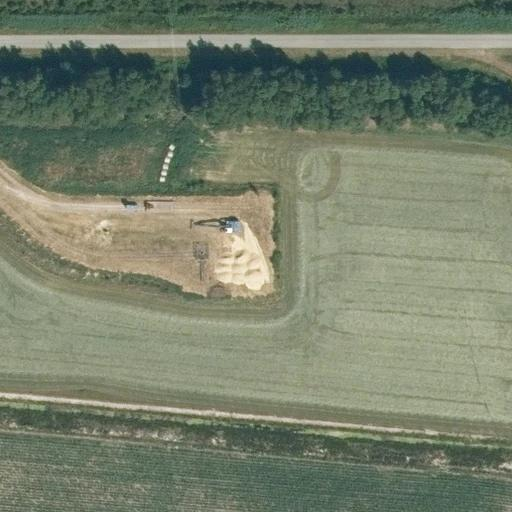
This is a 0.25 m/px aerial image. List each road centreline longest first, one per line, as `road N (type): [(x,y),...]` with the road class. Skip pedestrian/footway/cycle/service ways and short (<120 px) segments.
road 1 (unclassified): [(511,34),(0,36)]
road 2 (track): [(0,185),(39,231),(70,251),(107,260),(189,255)]
road 3 (track): [(0,185),(31,199),(194,211)]
